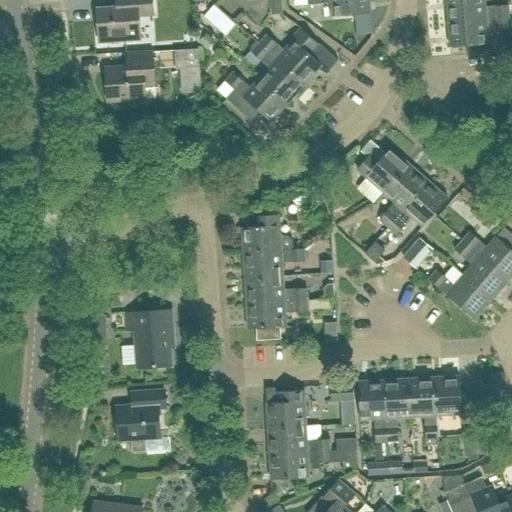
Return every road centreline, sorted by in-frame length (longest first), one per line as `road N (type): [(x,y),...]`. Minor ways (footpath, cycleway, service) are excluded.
road 1 (residential): [(198,201),(306,162),(367,113),(394,65),(405,0)]
road 2 (residential): [(217,380),(297,376),(365,353),(504,341)]
road 3 (tertiary): [(25,511),(44,249)]
road 4 (tertiary): [(44,249),(31,98),(10,0)]
road 5 (residential): [(217,380),(198,201)]
road 6 (residential): [(44,249),(198,201)]
road 7 (residential): [(232,511),(217,380)]
